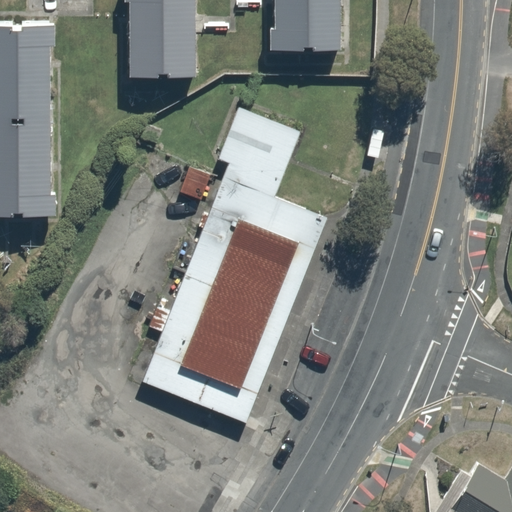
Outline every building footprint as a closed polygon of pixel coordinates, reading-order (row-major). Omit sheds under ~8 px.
[(134,0),(134,68),(164,68),(164,64),(173,64),(173,68),(200,68),(200,0),(134,0)] [(318,42),(346,42),(346,0),(279,0),(280,21),(276,21),(276,42),(310,42),(310,38),(318,38),(318,42)] [(18,17),(0,17),(0,209),(20,209),(20,204),(27,204),(27,209),(60,209),(60,188),(55,188),(55,40),(60,40),(60,17),(27,17),(27,20),(18,20),(18,17)] [(147,377),(252,418),(333,213),(279,192),(305,127),(245,103),(224,155),(234,159),(213,212),(210,210),(204,223),(207,224),(174,307),(163,303),(155,324),(167,328),(147,377)] [(384,132),(373,130),(367,156),(378,158),(384,132)] [(205,194),(216,169),(195,159),(183,184),(205,194)] [(467,463),(436,511),(511,511),(511,471),(510,474),(484,458),(477,469),(467,463)] [(52,511),(7,481),(0,491),(0,504),(11,511),(52,511)]
